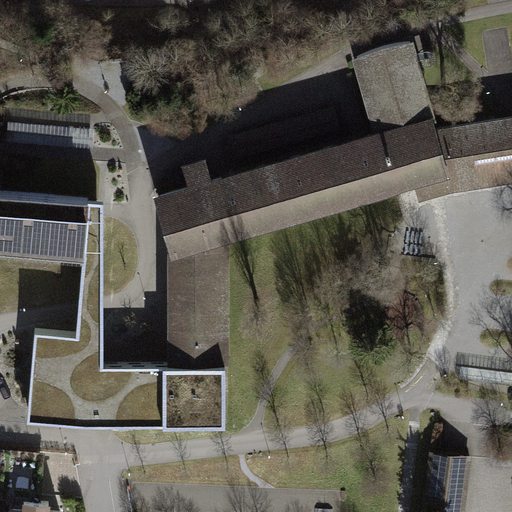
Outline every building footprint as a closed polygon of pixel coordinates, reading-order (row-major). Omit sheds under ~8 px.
[(153,192),(169,253),(168,362),(225,363),(224,240),(393,195),(410,189),(416,202),(449,192),(511,182),(511,117),(504,119),(446,127),(426,55),(422,42),(359,62),(378,130),(359,136),(232,174),(211,180),(205,162),(181,169),(185,183),(153,192)] [(334,105),(225,137),(233,164),(342,132),(334,105)] [(82,125),(6,120),(5,140),(81,145),(82,125)] [(0,251),(83,259),(79,309),(77,333),(36,329),(28,418),(85,422),(226,423),(225,363),(168,362),(103,362),(103,304),(103,200),(0,191),(0,251)] [(511,374),(454,367),(453,378),(511,384),(511,374)] [(465,511),(473,454),(433,448),(425,511),(427,511),(465,511)]
